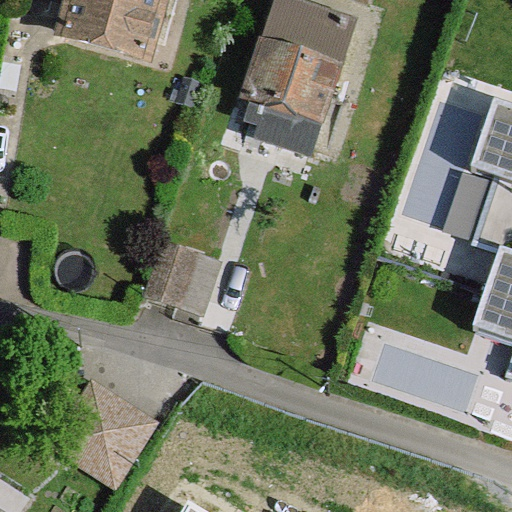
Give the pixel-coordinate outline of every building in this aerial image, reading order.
[(161,0),(55,0),(54,7),(75,13),(66,47),(142,69),(161,0)] [(262,142),(310,159),(355,27),(280,2),(247,100),(258,104),(251,125),(266,130),(262,142)] [(511,101),(505,99),(482,170),(498,175),(477,238),(508,248),(511,249),(511,101)] [(165,248),(147,299),(204,319),(222,269),(165,248)] [(511,249),(508,248),(482,328),(511,337),(511,375),(511,378),(511,377),(511,249)] [(216,511),(191,497),(182,511),(216,511)]
